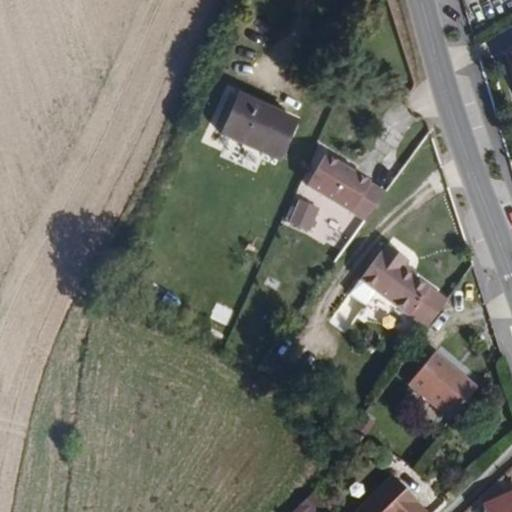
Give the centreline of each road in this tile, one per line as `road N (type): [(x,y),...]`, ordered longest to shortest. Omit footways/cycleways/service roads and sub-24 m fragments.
road 1 (track): [(464,151),(365,247),(317,341),(315,389)]
road 2 (secondary): [(425,0),(464,151),(511,267)]
